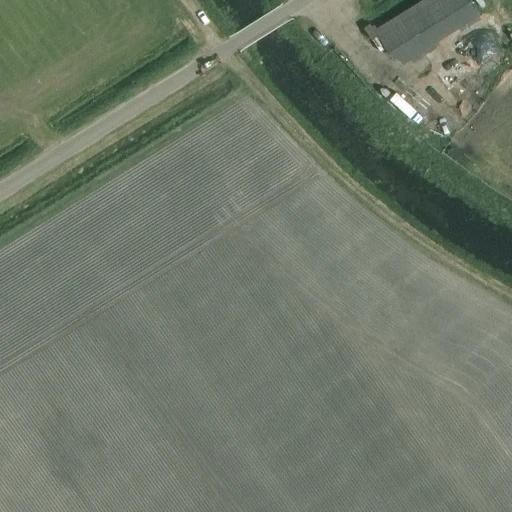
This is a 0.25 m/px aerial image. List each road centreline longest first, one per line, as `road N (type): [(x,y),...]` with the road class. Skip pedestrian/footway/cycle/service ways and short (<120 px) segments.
road 1 (track): [(189,0),(323,183),(448,273),(511,301)]
road 2 (unclassified): [(0,192),(308,0)]
